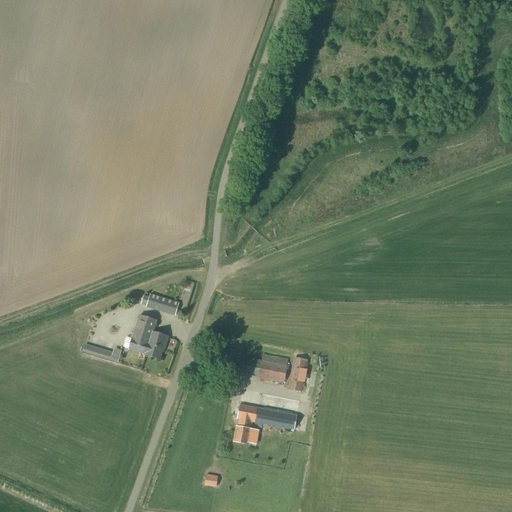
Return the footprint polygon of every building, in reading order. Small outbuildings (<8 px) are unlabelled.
[(180,304),(151,295),(150,298),(145,297),(142,305),(176,316),(180,304)] [(164,350),(169,337),(153,332),(156,321),(139,316),(129,350),(159,360),(163,349),(164,350)] [(84,345),(82,353),(118,364),(121,351),(114,349),(112,353),(84,345)] [(283,383),(288,359),(263,354),(261,361),(240,357),(237,373),(258,377),(257,379),(283,383)] [(301,393),(307,360),(293,358),(288,390),(301,393)] [(294,431),(296,416),(240,405),(237,420),(239,421),(238,427),(236,427),(233,442),(247,445),(250,430),(252,423),(294,431)] [(216,488),(218,477),(206,475),(204,486),(216,488)]
